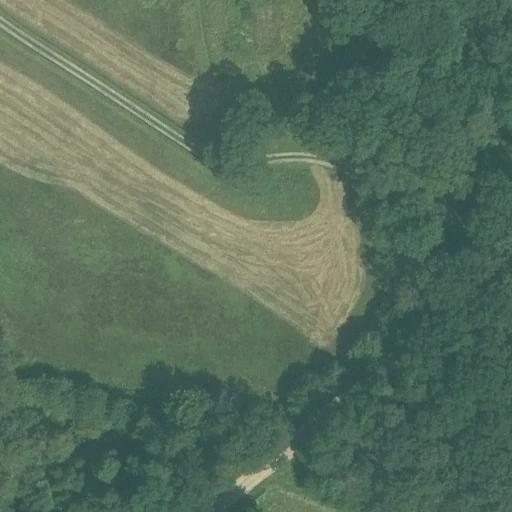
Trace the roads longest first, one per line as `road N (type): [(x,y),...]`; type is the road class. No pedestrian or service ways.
road 1 (track): [(454,209),(429,206),(349,163),(247,160),(0,7)]
road 2 (track): [(286,446),(511,267)]
road 3 (track): [(454,209),(416,84),(410,0)]
